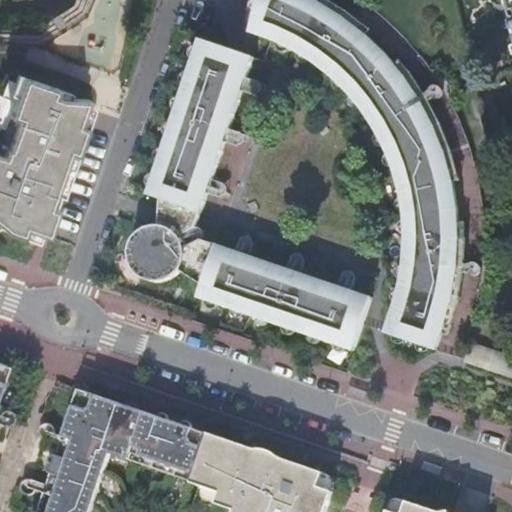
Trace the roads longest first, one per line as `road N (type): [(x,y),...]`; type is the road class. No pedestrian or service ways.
road 1 (unclassified): [(81,323),(511,472)]
road 2 (residential): [(73,301),(170,0)]
